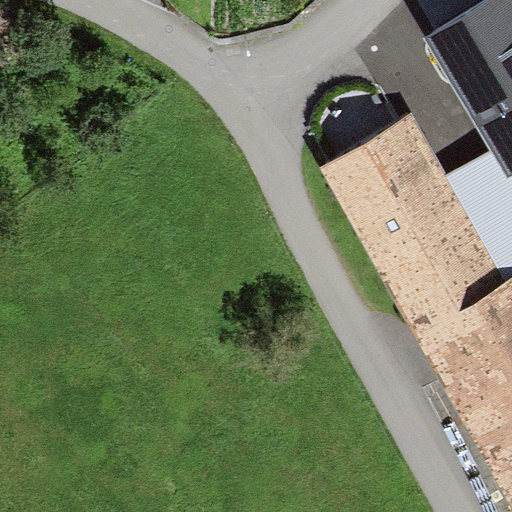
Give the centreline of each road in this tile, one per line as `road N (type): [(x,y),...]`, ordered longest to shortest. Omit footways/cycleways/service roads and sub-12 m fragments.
road 1 (residential): [(455,511),(243,105)]
road 2 (residential): [(243,105),(200,57),(92,0)]
road 3 (residential): [(243,105),(369,0)]
